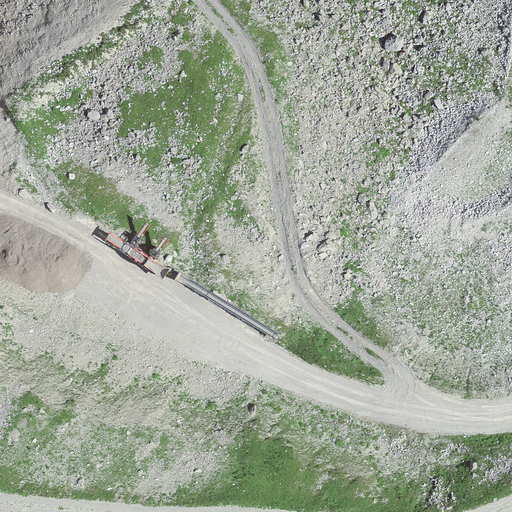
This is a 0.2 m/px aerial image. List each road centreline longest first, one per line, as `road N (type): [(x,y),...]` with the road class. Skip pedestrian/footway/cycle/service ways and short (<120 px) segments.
road 1 (track): [(511,414),(431,415),(381,405),(80,317),(0,284)]
road 2 (track): [(511,508),(104,511),(0,503)]
